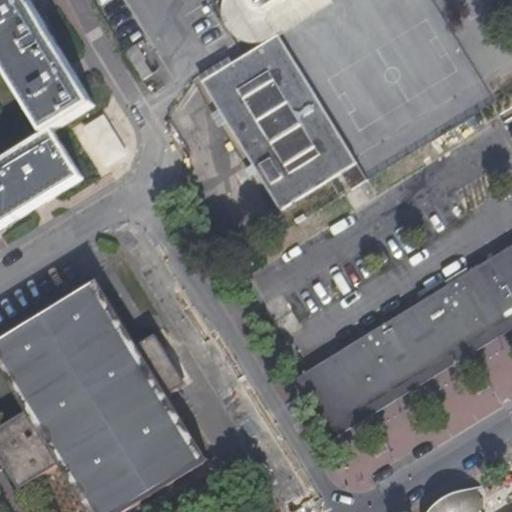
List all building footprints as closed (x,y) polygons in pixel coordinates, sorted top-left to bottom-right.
[(0,0),(0,60),(46,137),(57,133),(96,108),(29,0),(0,0)] [(226,0),(227,0),(225,5),(224,10),(224,15),(225,21),(226,26),(229,30),(232,35),(235,38),(240,41),(244,44),(249,46),(254,46),(260,46),(264,47),(280,37),(335,1),(334,0),(282,0),(264,11),(257,0),(226,0)] [(257,0),(264,11),(282,0),(257,0)] [(283,212),(343,175),(354,191),(370,182),(280,37),(264,47),(205,85),(283,212)] [(135,68),(144,81),(154,75),(146,61),(135,68)] [(191,147),(208,135),(191,107),(172,119),(191,147)] [(0,232),(85,179),(57,133),(46,137),(0,165),(0,232)] [(338,428),(511,321),(511,248),(478,269),(306,376),(338,428)] [(0,343),(0,367),(28,413),(62,467),(90,511),(125,511),(209,461),(170,397),(180,391),(169,372),(176,367),(157,336),(139,347),(100,283),(0,343)] [(0,457),(20,490),(62,467),(28,413),(0,430),(0,457)] [(470,511),(483,504),(483,499),(483,491),(483,487),(479,486),(475,486),(471,486),(466,487),(462,488),(458,489),(453,490),(449,492),(446,494),(442,496),(438,499),(435,502),(432,505),(429,509),(426,511),(470,511)]
